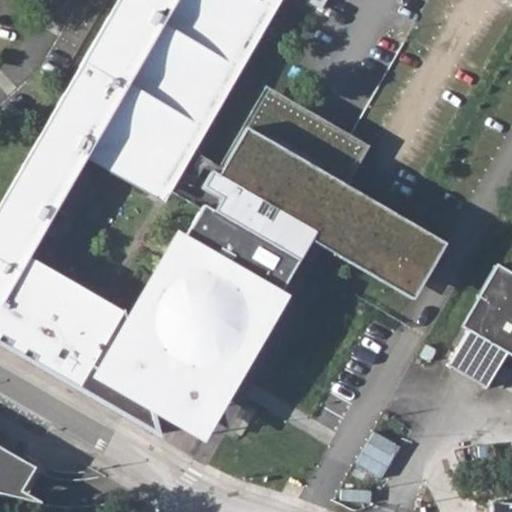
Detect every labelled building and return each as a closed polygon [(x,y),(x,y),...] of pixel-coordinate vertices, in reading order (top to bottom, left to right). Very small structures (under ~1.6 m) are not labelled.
[(117,0),(0,204),(0,344),(156,435),(149,408),(170,372),(179,376),(189,379),(202,379),(213,377),(222,374),(229,370),(236,365),(245,356),(250,346),(254,340),(256,333),(256,330),(256,326),(269,303),(272,305),(310,242),(314,234),(410,290),(438,242),(346,189),(338,184),(356,151),(266,99),(220,179),(217,177),(211,173),(202,189),(221,200),(214,213),(203,206),(129,333),(122,310),(121,313),(28,258),(89,153),(160,194),(272,0),(117,0)] [(221,170),(217,177),(220,179),(266,99),(356,151),(338,184),(346,189),(356,171),(370,147),(265,87),(219,168),(221,170)] [(314,234),(310,242),(412,301),(444,245),(438,242),(410,290),(314,234)] [(466,331),(446,366),(484,388),(504,353),(511,357),(511,269),(510,274),(494,265),(458,326),(466,331)] [(0,480),(20,493),(34,469),(0,448),(0,480)]
